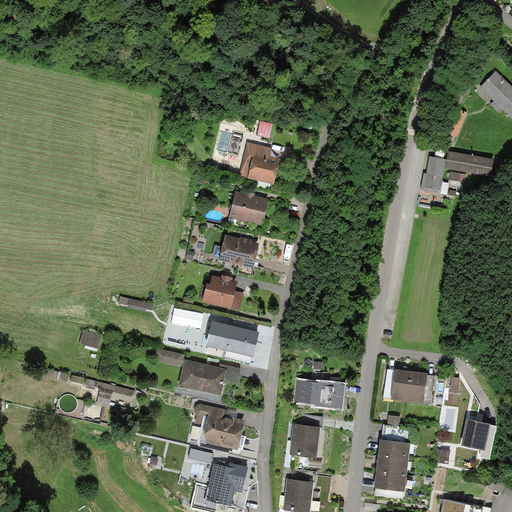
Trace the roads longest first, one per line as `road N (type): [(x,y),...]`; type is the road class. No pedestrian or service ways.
road 1 (residential): [(416,0),(327,133),(277,334),(261,459),(266,511)]
road 2 (residential): [(348,511),(409,130),(458,0)]
road 3 (track): [(0,74),(139,115),(133,152),(98,182)]
